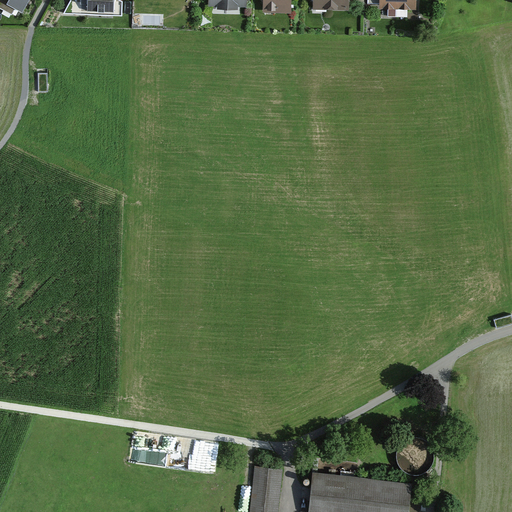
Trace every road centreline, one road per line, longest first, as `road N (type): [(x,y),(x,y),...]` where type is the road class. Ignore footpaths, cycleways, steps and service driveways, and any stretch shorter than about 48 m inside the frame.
road 1 (primary): [(511,358),(331,241),(0,92)]
road 2 (track): [(286,443),(0,404)]
road 3 (track): [(511,327),(286,443)]
road 4 (track): [(0,145),(27,98),(31,25),(44,1)]
